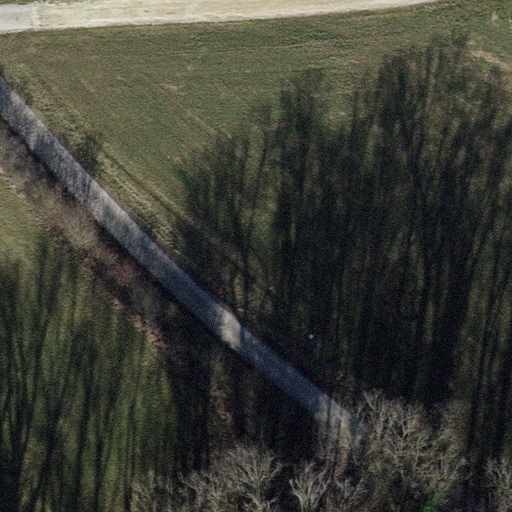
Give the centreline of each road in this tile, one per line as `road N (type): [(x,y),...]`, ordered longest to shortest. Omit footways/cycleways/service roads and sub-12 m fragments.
road 1 (track): [(491,511),(363,438),(222,321),(113,219),(0,87)]
road 2 (track): [(0,18),(296,0)]
